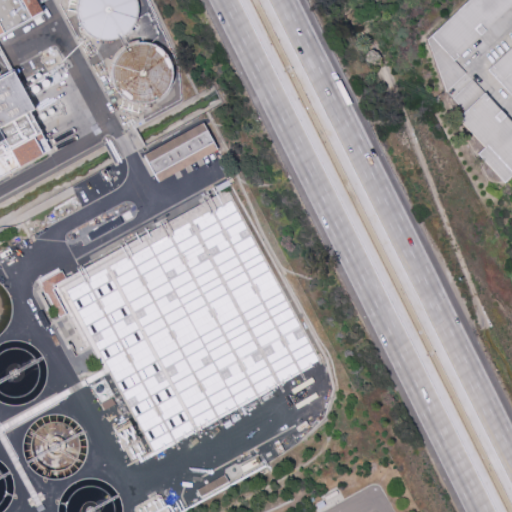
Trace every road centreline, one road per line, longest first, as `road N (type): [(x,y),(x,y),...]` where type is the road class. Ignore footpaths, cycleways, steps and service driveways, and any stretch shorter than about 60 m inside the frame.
road 1 (motorway): [(228,0),(485,511)]
road 2 (motorway): [(511,458),(283,0)]
